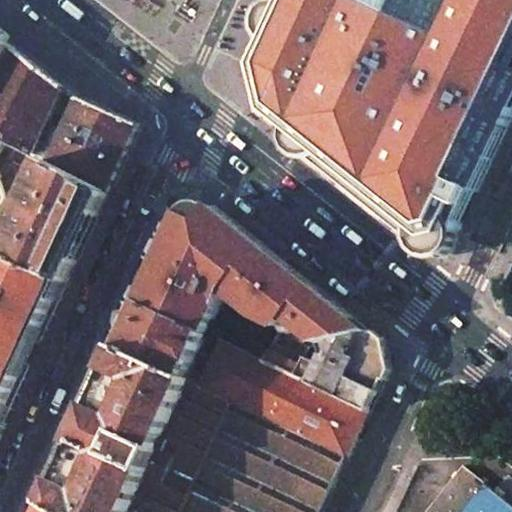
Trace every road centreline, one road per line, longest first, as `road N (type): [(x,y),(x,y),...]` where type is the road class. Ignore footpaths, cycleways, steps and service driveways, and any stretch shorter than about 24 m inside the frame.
road 1 (tertiary): [(186,109),(8,511)]
road 2 (primary): [(449,321),(186,109)]
road 3 (residential): [(449,321),(358,511)]
road 4 (primary): [(186,109),(55,0)]
road 5 (residential): [(511,194),(449,321)]
